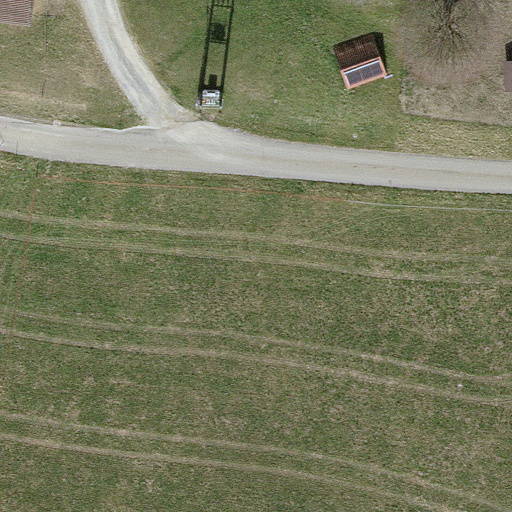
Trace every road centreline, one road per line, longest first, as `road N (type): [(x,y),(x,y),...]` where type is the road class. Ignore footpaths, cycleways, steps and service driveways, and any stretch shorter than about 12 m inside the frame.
road 1 (residential): [(511,180),(0,136)]
road 2 (track): [(228,161),(156,113),(106,0)]
